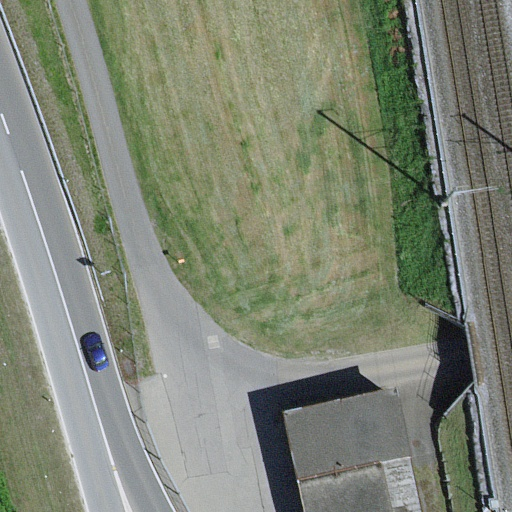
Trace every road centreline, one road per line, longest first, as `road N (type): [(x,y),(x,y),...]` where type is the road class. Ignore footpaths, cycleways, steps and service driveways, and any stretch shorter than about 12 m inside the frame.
road 1 (unclassified): [(68,0),(156,298),(190,345),(269,379),(463,354)]
road 2 (motorway): [(151,511),(35,168),(0,115)]
road 3 (motorway): [(104,511),(0,169)]
road 4 (unknown): [(396,364),(424,511)]
